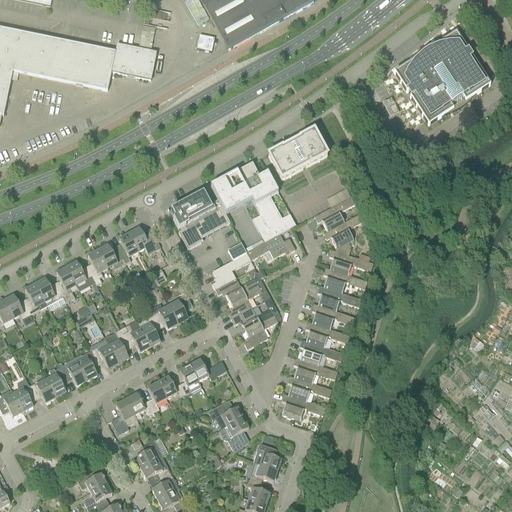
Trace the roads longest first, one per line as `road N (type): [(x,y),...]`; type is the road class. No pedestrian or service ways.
road 1 (secondary): [(0,222),(156,149),(324,53),(391,0)]
road 2 (secondary): [(359,0),(95,158),(0,197)]
road 3 (residential): [(148,198),(251,141),(458,0)]
road 4 (residential): [(258,404),(313,254),(303,234)]
road 5 (residential): [(0,278),(148,198)]
road 6 (residential): [(84,401),(218,330)]
road 7 (residential): [(218,330),(148,198)]
road 8 (residential): [(283,511),(302,444),(272,429),(258,404)]
road 9 (residential): [(143,511),(84,401)]
